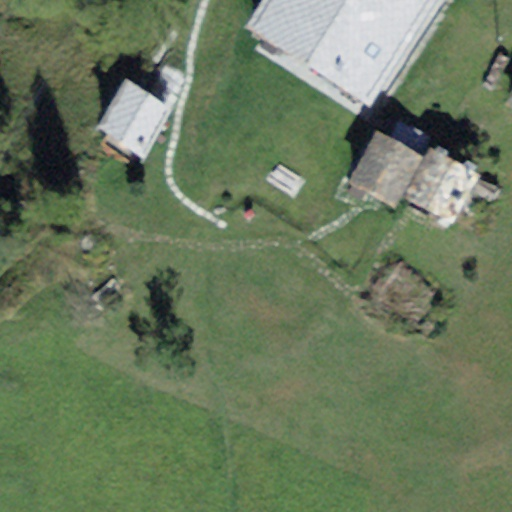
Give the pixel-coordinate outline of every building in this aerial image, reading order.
[(223,0),(208,28),(348,107),(409,0),(223,0)] [(511,47),(487,97),(511,110),(511,47)] [(156,101),(100,74),(73,132),(130,158),(156,101)] [(398,148),(350,127),(327,178),(375,199),(398,148)] [(462,169),(416,140),(385,191),(431,219),(462,169)]
